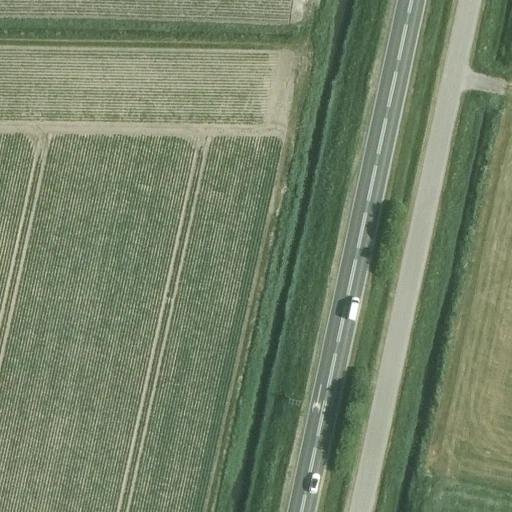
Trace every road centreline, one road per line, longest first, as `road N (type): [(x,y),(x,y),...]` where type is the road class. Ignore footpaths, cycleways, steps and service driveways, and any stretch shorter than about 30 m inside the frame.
road 1 (unclassified): [(362,511),(472,0)]
road 2 (trunk): [(303,511),(411,0)]
